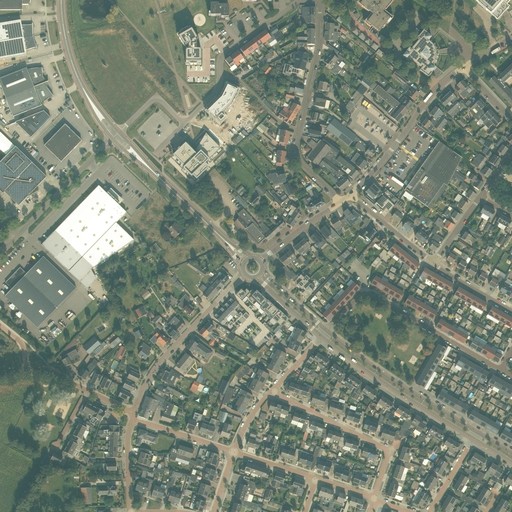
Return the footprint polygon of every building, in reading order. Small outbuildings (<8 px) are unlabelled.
[(0,0),(0,10),(23,10),(22,5),(30,5),(31,0),(30,0),(0,0)] [(359,0),(357,3),(368,12),(366,14),(369,16),(364,22),(370,28),(372,26),(379,32),(386,23),(388,24),(393,18),(384,11),(385,10),(394,0),(359,0)] [(475,0),(484,7),(498,19),(509,6),(508,5),(511,1),(511,0),(475,0)] [(211,4),(211,16),(218,16),(218,20),(222,20),(225,20),(229,20),(229,6),(218,6),(218,4),(211,4)] [(302,8),(302,16),(316,16),(316,8),(307,8),(302,8)] [(315,24),(316,16),(302,16),(302,23),(307,23),(307,24),(315,24)] [(22,25),(21,20),(0,23),(0,41),(33,36),(33,25),(22,25)] [(334,29),(338,29),(338,24),(326,23),(325,37),(329,37),(329,34),(334,34),(334,35),(337,36),(338,36),(341,36),(341,33),(338,33),(338,32),(334,32),(334,29)] [(190,27),(180,33),(181,35),(178,37),(184,48),(189,46),(189,50),(186,50),(186,62),(189,62),(189,65),(201,65),(201,50),(199,50),(199,44),(197,44),(197,41),(198,40),(190,27)] [(315,35),(315,29),(307,29),(307,35),(298,35),(298,37),(311,37),(311,35),(315,35)] [(436,52),(436,51),(435,49),(434,47),(433,45),(432,44),(430,42),(428,41),(431,37),(428,34),(423,30),(417,39),(419,40),(411,49),(409,48),(406,52),(403,56),(407,59),(406,59),(411,63),(412,61),(421,68),(426,62),(431,66),(433,64),(434,62),(435,60),(435,59),(436,57),(436,55),(436,54),(436,53),(436,52)] [(265,31),(261,34),(267,41),(269,44),(273,41),(275,39),(273,35),(271,33),(268,35),(265,31)] [(267,41),(261,34),(257,37),(263,44),(267,41)] [(330,41),(330,44),(332,47),(335,43),(335,42),(337,42),(338,36),(337,36),(334,35),(334,34),(329,34),(329,37),(325,37),(324,41),(330,41)] [(278,43),(280,42),(284,39),(282,35),(277,38),(275,39),(278,43)] [(315,39),(315,35),(311,35),(311,37),(298,37),(298,40),(297,40),(297,46),(297,52),(298,52),(298,51),(307,54),(307,52),(307,51),(307,45),(315,45),(315,39)] [(33,36),(0,41),(0,59),(27,55),(26,50),(36,47),(33,36)] [(263,44),(257,37),(253,40),(258,47),(261,46),(262,48),(264,46),(263,44)] [(258,47),(253,40),(249,43),(254,51),(258,47)] [(254,51),(249,43),(245,46),(250,54),(254,51)] [(250,54),(245,46),(240,49),(243,53),(241,55),(243,59),(244,60),(247,58),(246,57),(250,54)] [(238,51),(234,54),(239,62),(243,59),(241,55),(238,51)] [(298,51),(298,52),(298,53),(294,67),(285,64),(282,73),(289,77),(291,72),(299,74),(300,70),(304,71),(308,54),(307,54),(298,51)] [(511,52),(511,65),(508,69),(507,67),(503,70),(503,71),(504,70),(505,71),(502,74),(500,76),(497,79),(495,76),(489,82),(511,106),(511,105),(511,91),(504,83),(511,75),(511,52)] [(239,62),(234,54),(229,57),(235,65),(239,62)] [(328,58),(338,66),(342,62),(331,54),(328,58)] [(235,65),(229,57),(225,61),(231,68),(235,65)] [(338,66),(328,58),(325,63),(327,64),(325,67),(330,71),(332,69),(335,71),(338,66)] [(426,62),(421,68),(420,70),(428,77),(432,73),(431,72),(434,69),(431,66),(426,62)] [(0,83),(6,98),(44,83),(42,67),(41,67),(42,68),(27,69),(27,68),(0,78),(0,83)] [(409,80),(400,74),(396,70),(393,74),(406,84),(409,80)] [(369,87),(374,82),(366,76),(361,81),(369,87)] [(458,87),(455,90),(464,98),(466,96),(466,95),(468,93),(466,91),(469,88),(468,87),(462,80),(457,86),(458,87)] [(320,82),(318,90),(325,92),(326,92),(328,92),(330,85),(327,84),(320,82)] [(402,118),(409,110),(399,103),(388,94),(384,91),(374,82),(369,87),(373,91),(377,94),(394,109),(396,111),(396,112),(397,113),(396,114),(402,118)] [(44,83),(6,98),(13,117),(41,106),(53,96),(44,83)] [(231,103),(237,90),(228,85),(226,89),(227,90),(226,92),(225,92),(223,95),(224,95),(223,98),(222,97),(220,99),(221,100),(219,102),(218,101),(215,104),(216,105),(214,107),(213,106),(208,111),(216,119),(217,117),(221,121),(224,117),(221,114),(231,103)] [(287,93),(292,94),(293,91),(294,92),(302,94),(304,87),(296,85),(295,86),(291,85),(291,87),(288,86),(286,93),(287,93)] [(388,94),(392,89),(388,85),(384,91),(388,94)] [(410,87),(404,93),(411,98),(414,101),(420,95),(416,91),(412,88),(410,87)] [(450,92),(445,97),(456,108),(460,105),(456,101),(458,100),(455,97),(450,92)] [(355,105),(355,104),(361,96),(358,94),(352,102),(351,101),(344,110),(348,114),(355,105)] [(399,103),(409,110),(414,104),(404,97),(399,103)] [(456,109),(456,108),(445,97),(440,101),(445,106),(447,104),(450,107),(445,111),(450,115),(456,109)] [(314,106),(328,109),(330,101),(316,98),(314,106)] [(480,99),(478,101),(477,99),(468,107),(471,111),(474,108),(478,112),(481,109),(481,110),(486,106),(485,105),(485,104),(484,103),(483,103),(480,99)] [(301,107),(294,103),(290,102),(287,108),(290,110),(290,109),(297,114),(301,107)] [(442,113),(442,112),(435,107),(430,114),(436,120),(436,119),(438,121),(436,123),(445,130),(445,131),(451,123),(448,121),(447,121),(442,117),(444,114),(445,114),(446,113),(444,110),(442,113)] [(290,125),(297,114),(290,109),(290,110),(287,114),(281,111),(277,117),(283,120),(283,121),(290,125)] [(394,109),(389,115),(388,115),(398,123),(402,118),(396,114),(397,113),(396,112),(396,111),(394,109)] [(481,113),(479,115),(475,119),(478,122),(481,119),(483,122),(482,123),(485,125),(495,116),(490,109),(484,114),(482,115),(481,114),(481,113)] [(44,111),(15,122),(31,138),(51,118),(44,111)] [(311,121),(318,122),(320,114),(313,113),(311,121)] [(501,122),(495,116),(485,125),(488,128),(493,124),(496,127),(501,122)] [(457,121),(463,128),(467,124),(460,117),(457,121)] [(345,128),(347,123),(345,122),(343,125),(343,126),(334,119),(333,119),(330,123),(329,125),(326,128),(326,129),(337,138),(349,147),(354,140),(356,141),(358,139),(357,138),(357,137),(345,128)] [(442,133),(445,130),(436,123),(434,126),(431,124),(426,119),(421,125),(430,132),(433,127),(439,131),(440,132),(442,133)] [(61,162),(82,141),(65,125),(44,146),(61,162)] [(257,129),(260,132),(262,134),(265,130),(260,125),(257,129)] [(308,133),(320,136),(322,129),(310,126),(308,133)] [(494,127),(487,133),(490,136),(497,130),(494,127)] [(269,138),(273,133),(268,128),(263,133),(269,138)] [(288,129),(283,128),(281,136),(288,138),(290,132),(287,132),(288,129)] [(252,134),(257,139),(258,137),(257,136),(260,132),(256,129),(253,131),(254,132),(252,134)] [(185,144),(182,147),(181,148),(179,147),(177,149),(178,150),(178,151),(173,155),(185,167),(184,168),(192,176),(193,175),(197,179),(201,175),(209,167),(205,163),(220,148),(211,139),(212,138),(207,131),(203,136),(204,137),(203,139),(202,139),(201,139),(200,139),(200,140),(200,141),(200,142),(200,143),(199,146),(194,153),(186,143),(185,144)] [(287,144),(288,138),(281,136),(279,145),(284,146),(285,144),(287,144)] [(330,148),(335,152),(339,148),(325,137),(321,141),(330,148)] [(372,157),(376,152),(358,139),(356,141),(358,142),(355,146),(362,152),(363,150),(366,152),(365,153),(368,155),(367,156),(370,158),(371,157),(372,157)] [(486,140),(482,144),(485,147),(490,149),(493,145),(486,140)] [(330,148),(321,141),(308,158),(317,166),(323,157),(330,148)] [(459,163),(462,158),(446,146),(439,142),(404,191),(413,197),(427,207),(430,209),(439,197),(443,191),(444,190),(447,186),(450,181),(453,175),(459,164),(459,163)] [(503,156),(508,149),(502,145),(499,143),(497,146),(500,148),(497,152),(503,156)] [(39,191),(37,187),(47,177),(15,147),(0,162),(0,196),(1,197),(1,196),(0,196),(4,192),(10,197),(14,205),(16,204),(19,206),(27,198),(39,191)] [(490,149),(485,147),(482,152),(486,155),(489,157),(492,159),(489,162),(495,167),(500,159),(494,155),(494,156),(491,154),(492,153),(488,151),(490,149)] [(323,157),(324,158),(329,162),(333,157),(336,159),(335,160),(344,167),(342,169),(348,175),(354,180),(355,180),(361,173),(361,172),(360,172),(361,172),(345,159),(340,155),(339,155),(335,152),(330,148),(323,157)] [(278,149),(278,153),(274,152),(273,155),(274,157),(277,157),(285,158),(286,152),(283,152),(283,150),(278,149)] [(362,157),(357,153),(350,161),(361,169),(364,166),(365,166),(367,164),(361,158),(362,157)] [(486,164),(484,163),(476,157),(478,155),(476,153),(474,156),(476,157),(471,163),(475,166),(480,169),(480,168),(483,170),(481,174),(480,175),(484,178),(485,176),(487,178),(492,171),(485,166),(486,164)] [(478,155),(476,157),(484,163),(487,159),(479,154),(478,155)] [(276,165),(281,166),(282,164),(284,164),(285,158),(277,157),(276,165)] [(328,176),(332,181),(336,185),(341,191),(344,191),(347,188),(350,186),(350,184),(350,183),(348,181),(350,179),(339,170),(329,162),(324,158),(320,163),(332,172),(328,176)] [(459,164),(453,175),(458,179),(463,182),(462,182),(463,183),(466,178),(458,172),(460,170),(462,167),(463,166),(459,164)] [(277,173),(271,174),(270,173),(266,177),(270,181),(270,182),(275,180),(278,180),(286,178),(284,171),(277,173)] [(473,182),(473,181),(476,183),(473,187),(479,190),(483,184),(476,178),(476,177),(472,174),(469,179),(473,182)] [(462,194),(471,201),(476,194),(470,190),(469,190),(470,188),(463,183),(462,182),(459,188),(464,191),(462,194)] [(288,183),(283,186),(287,194),(292,191),(288,183)] [(376,196),(377,198),(378,197),(380,199),(384,195),(382,193),(379,190),(380,189),(378,188),(377,188),(374,184),(366,192),(365,193),(366,193),(367,194),(365,197),(364,197),(366,199),(369,202),(376,196)] [(255,189),(262,197),(267,193),(259,185),(255,189)] [(118,204),(122,201),(111,190),(107,194),(99,186),(65,221),(41,245),(80,282),(94,268),(134,240),(116,223),(126,212),(118,204)] [(383,212),(384,211),(388,214),(392,209),(392,208),(396,203),(401,208),(404,204),(395,197),(385,189),(382,193),(384,195),(380,199),(376,202),(374,201),(377,198),(376,196),(369,202),(379,211),(380,210),(383,212)] [(316,210),(325,204),(323,201),(324,199),(322,197),(321,197),(320,198),(316,191),(313,193),(317,200),(313,202),(312,203),(314,206),(316,210)] [(235,198),(245,208),(248,205),(238,195),(235,192),(232,194),(235,198)] [(272,196),(280,205),(283,202),(276,193),(272,196)] [(279,196),(283,202),(285,204),(289,200),(284,193),(279,196)] [(457,202),(453,206),(457,209),(458,208),(464,211),(468,205),(463,201),(464,199),(458,194),(454,200),(457,202)] [(256,195),(249,202),(253,206),(260,200),(256,195)] [(312,213),(316,210),(314,206),(312,203),(313,202),(309,196),(306,198),(306,197),(302,200),(306,207),(310,212),(312,213)] [(290,208),(292,209),(291,210),(294,212),(295,211),(299,214),(301,211),(300,208),(290,202),(287,206),(290,207),(290,208)] [(392,208),(392,209),(396,212),(392,217),(398,222),(403,217),(405,214),(402,212),(404,210),(401,208),(396,203),(392,208)] [(483,214),(486,215),(489,209),(484,206),(478,216),(481,217),(483,214)] [(261,228),(259,226),(248,214),(243,209),(237,214),(240,217),(235,221),(235,224),(241,231),(244,231),(244,230),(253,239),(252,240),(254,242),(255,242),(258,245),(262,242),(263,243),(266,243),(268,241),(258,230),(261,228)] [(344,217),(343,218),(344,219),(348,224),(350,226),(354,223),(351,219),(355,217),(357,219),(360,216),(353,209),(352,210),(353,210),(351,212),(348,209),(343,213),(346,216),(344,218),(344,217)] [(457,221),(461,216),(455,211),(452,209),(450,211),(447,209),(443,215),(449,219),(451,217),(457,221)] [(495,212),(489,209),(486,215),(489,217),(487,221),(489,222),(495,212)] [(302,216),(299,214),(295,211),(294,212),(291,210),(288,215),(298,222),(302,216)] [(281,218),(287,223),(293,228),(298,222),(288,215),(286,218),(283,216),(281,218)] [(421,223),(423,220),(425,218),(422,215),(419,219),(417,217),(416,219),(414,221),(410,218),(409,218),(407,219),(408,220),(408,221),(407,220),(404,223),(405,224),(403,226),(409,232),(414,227),(416,229),(417,227),(418,228),(421,223)] [(501,215),(495,225),(497,227),(499,223),(502,225),(506,218),(501,215)] [(425,217),(425,218),(423,220),(427,223),(425,225),(429,228),(433,223),(425,217)] [(337,218),(331,222),(337,231),(345,225),(348,224),(344,219),(339,222),(337,218)] [(434,223),(440,227),(442,229),(444,227),(450,231),(454,225),(448,221),(446,225),(443,222),(443,221),(438,218),(434,223)] [(511,221),(506,218),(502,225),(506,227),(504,230),(506,232),(511,221)] [(277,223),(275,221),(273,219),(271,221),(276,227),(280,231),(286,226),(280,220),(277,223)] [(280,231),(276,227),(274,229),(273,227),(269,230),(262,222),(259,226),(261,228),(258,230),(268,241),(280,231)] [(175,239),(182,232),(176,227),(177,226),(175,223),(171,227),(167,223),(162,228),(166,232),(167,231),(175,239)] [(431,233),(435,235),(435,234),(438,229),(439,230),(440,227),(434,223),(432,226),(434,228),(431,233)] [(335,240),(339,236),(330,228),(328,230),(325,226),(320,230),(326,238),(329,236),(335,240)] [(364,230),(359,236),(364,240),(366,238),(370,241),(376,232),(370,227),(366,232),(364,230)] [(415,236),(419,240),(424,234),(422,232),(424,229),(422,227),(418,232),(415,236)] [(326,243),(319,235),(317,237),(314,233),(309,237),(316,246),(321,242),(323,245),(326,243)] [(427,236),(424,234),(419,240),(424,244),(427,240),(431,235),(429,233),(427,236)] [(467,243),(469,241),(474,244),(476,240),(471,237),(465,233),(461,238),(467,243)] [(444,239),(435,234),(435,235),(429,243),(431,245),(429,248),(435,252),(439,246),(444,239)] [(378,235),(375,239),(372,241),(381,248),(387,241),(381,236),(380,237),(378,235)] [(299,244),(304,250),(306,252),(309,250),(307,248),(310,246),(304,239),(299,244)] [(151,247),(153,249),(157,254),(161,250),(155,243),(151,247)] [(304,250),(299,244),(294,248),(299,255),(304,250)] [(395,244),(391,248),(389,251),(394,255),(400,248),(395,244)] [(310,248),(314,253),(313,253),(317,258),(322,254),(317,250),(316,251),(312,246),(310,248)] [(480,252),(488,257),(489,254),(492,249),(488,246),(485,251),(482,249),(480,252)] [(405,252),(400,248),(394,255),(399,259),(405,252)] [(454,248),(453,251),(451,254),(450,254),(447,260),(453,264),(454,262),(456,263),(459,260),(463,253),(462,253),(454,248)] [(290,251),(285,255),(292,265),(293,265),(298,262),(300,264),(303,262),(298,257),(296,259),(295,258),(296,258),(293,255),(290,251)] [(410,256),(405,252),(399,259),(404,264),(410,256)] [(468,256),(463,253),(459,260),(461,261),(457,267),(463,270),(467,264),(465,263),(468,256)] [(292,265),(285,255),(280,260),(285,266),(288,264),(290,267),(292,265)] [(409,268),(415,261),(410,256),(404,264),(409,268)] [(76,288),(43,257),(27,274),(59,305),(76,288)] [(377,257),(374,261),(379,266),(380,264),(385,268),(387,265),(383,261),(382,262),(380,261),(381,260),(377,257)] [(469,266),(471,267),(468,273),(474,276),(478,270),(474,268),(476,265),(477,262),(476,262),(477,261),(473,258),(469,266)] [(420,265),(415,261),(409,268),(410,269),(414,272),(420,265)] [(479,272),(481,273),(478,279),(484,282),(488,276),(485,274),(486,271),(489,267),(484,264),(479,272)] [(289,281),(292,279),(284,270),(285,269),(283,267),(279,270),(289,281)] [(296,275),(292,271),(291,272),(290,271),(287,267),(285,269),(284,270),(292,279),(296,275)] [(38,328),(59,305),(27,274),(20,268),(5,283),(12,289),(5,296),(38,328)] [(196,272),(204,277),(206,273),(199,268),(196,272)] [(426,279),(431,271),(425,268),(420,276),(426,279)] [(217,275),(214,278),(224,286),(229,280),(226,277),(228,274),(223,269),(221,272),(219,272),(217,275)] [(490,277),(492,278),(489,285),(495,288),(499,281),(496,280),(498,275),(500,272),(495,269),(490,277)] [(432,283),(436,275),(431,271),(426,279),(432,283)] [(304,278),(301,275),(297,278),(294,282),(301,288),(308,281),(310,279),(306,275),(304,278)] [(436,275),(432,283),(437,286),(442,278),(436,275)] [(371,284),(376,288),(381,279),(375,276),(371,284)] [(216,295),(224,286),(214,278),(213,279),(212,278),(209,280),(211,282),(209,283),(212,286),(210,288),(216,295)] [(443,289),(448,281),(442,278),(437,286),(443,289)] [(376,288),(382,291),(387,283),(381,279),(376,288)] [(181,291),(184,289),(177,281),(174,284),(176,286),(177,287),(178,287),(181,291)] [(307,299),(310,295),(314,291),(309,287),(311,284),(308,281),(301,288),(302,290),(300,292),(307,299)] [(449,292),(453,285),(448,281),(443,289),(449,292)] [(505,294),(508,288),(510,284),(505,281),(499,291),(505,294)] [(356,293),(360,288),(353,282),(350,285),(349,284),(347,285),(349,287),(356,293)] [(382,291),(388,294),(393,286),(387,283),(382,291)] [(210,301),(216,295),(210,288),(208,290),(203,285),(199,289),(204,294),(203,295),(210,301)] [(388,294),(394,297),(398,289),(393,286),(388,294)] [(349,287),(344,292),(351,298),(356,293),(349,287)] [(460,299),(464,291),(459,288),(454,295),(460,299)] [(143,299),(144,301),(151,295),(146,289),(143,291),(143,290),(139,293),(143,299)] [(246,297),(249,299),(249,300),(253,295),(250,292),(246,289),(244,292),(241,290),(236,296),(242,301),(246,297)] [(404,293),(399,290),(398,289),(394,297),(399,301),(404,293)] [(267,301),(262,296),(257,291),(255,293),(252,290),(250,292),(253,295),(249,300),(249,299),(248,300),(259,310),(260,309),(261,308),(267,301)] [(464,291),(460,299),(465,302),(470,294),(464,291)] [(347,303),(351,298),(344,292),(340,296),(347,303)] [(194,309),(188,304),(189,303),(188,301),(190,299),(187,296),(184,299),(181,295),(180,294),(177,297),(178,298),(178,299),(181,302),(183,304),(180,307),(182,310),(183,309),(189,315),(193,311),(192,310),(194,309)] [(471,305),(476,297),(470,294),(465,302),(471,305)] [(342,307),(347,303),(340,296),(336,301),(342,307)] [(415,299),(414,299),(409,296),(404,304),(410,307),(415,299)] [(420,302),(417,300),(419,298),(416,296),(414,299),(415,299),(410,307),(416,310),(420,302)] [(172,305),(177,301),(173,297),(168,302),(172,305)] [(477,309),(481,301),(476,297),(471,305),(477,309)] [(240,306),(232,298),(231,299),(229,301),(227,303),(235,310),(240,306)] [(272,304),(272,303),(269,300),(268,300),(267,301),(261,308),(264,311),(272,304)] [(338,312),(342,307),(336,301),(331,306),(338,312)] [(416,310),(421,313),(426,306),(426,305),(427,303),(424,301),(423,304),(420,302),(416,310)] [(487,304),(481,301),(477,309),(482,312),(487,304)] [(237,313),(235,310),(227,303),(227,304),(226,303),(225,305),(223,308),(231,315),(233,312),(236,315),(237,313)] [(269,314),(275,307),(272,304),(264,311),(264,312),(268,316),(269,314)] [(333,317),(338,312),(331,306),(327,311),(333,317)] [(421,313),(427,317),(432,309),(426,306),(421,313)] [(433,306),(432,309),(427,317),(433,320),(437,312),(439,309),(433,306)] [(273,317),(279,311),(275,307),(269,314),(273,317)] [(488,315),(492,317),(493,318),(498,310),(492,307),(488,315)] [(231,315),(223,308),(222,308),(220,310),(218,312),(226,320),(231,315)] [(141,315),(138,309),(133,312),(136,318),(141,315)] [(277,322),(284,315),(279,310),(279,311),(273,317),(272,318),(277,322)] [(504,313),(498,310),(493,318),(499,321),(504,313)] [(333,317),(327,311),(322,315),(329,322),(333,317)] [(227,321),(226,320),(218,312),(216,314),(214,316),(215,316),(214,317),(223,325),(227,321)] [(505,325),(509,317),(504,313),(499,321),(505,325)] [(153,314),(150,316),(148,314),(144,317),(146,319),(148,322),(155,317),(153,314)] [(289,319),(284,315),(277,322),(282,327),(284,325),(288,321),(289,319)] [(162,328),(157,323),(162,318),(159,316),(156,319),(154,320),(152,322),(160,330),(162,328)] [(441,331),(446,323),(440,320),(435,328),(441,331)] [(185,326),(180,321),(173,328),(179,333),(185,326)] [(208,323),(204,328),(217,340),(218,339),(220,337),(216,333),(214,333),(212,331),(214,328),(208,323)] [(441,331),(447,334),(451,326),(446,323),(441,331)] [(162,335),(158,332),(151,325),(148,328),(159,338),(157,340),(163,346),(168,341),(162,335)] [(232,334),(228,331),(219,325),(217,329),(227,336),(228,335),(230,336),(232,334)] [(168,335),(173,339),(179,333),(173,328),(171,326),(166,332),(168,335)] [(452,337),(457,329),(451,326),(447,334),(452,337)] [(295,333),(304,338),(305,336),(306,333),(295,327),(292,332),(295,333)] [(204,338),(207,336),(208,337),(212,340),(208,344),(212,348),(219,341),(218,339),(217,340),(204,328),(199,333),(204,338)] [(452,337),(458,341),(463,333),(457,329),(452,337)] [(292,338),(301,343),(303,340),(304,338),(295,333),(292,338)] [(468,336),(463,333),(458,341),(464,344),(468,336)] [(110,345),(113,349),(121,342),(118,338),(110,345)] [(301,343),(292,338),(290,343),(300,348),(301,346),(300,346),(301,343)] [(479,342),(474,339),(469,347),(475,350),(479,342)] [(93,351),(100,345),(96,340),(92,344),(90,342),(87,345),(93,351)] [(191,340),(186,348),(193,353),(194,351),(199,354),(200,354),(206,358),(211,352),(199,343),(198,345),(191,340)] [(287,348),(296,352),(298,349),(299,350),(300,348),(290,343),(288,342),(286,345),(288,346),(287,348)] [(439,345),(439,344),(435,350),(443,355),(447,349),(446,349),(448,346),(441,342),(439,345)] [(475,350),(481,353),(485,346),(479,342),(475,350)] [(151,350),(151,349),(143,343),(140,348),(142,350),(139,355),(145,360),(150,353),(148,351),(150,349),(151,350)] [(103,348),(100,345),(93,351),(96,355),(103,348)] [(126,348),(122,347),(121,346),(119,352),(117,351),(114,356),(116,357),(118,354),(122,357),(126,348)] [(491,349),(485,346),(481,353),(486,357),(491,349)] [(286,358),(285,357),(286,354),(278,349),(275,354),(285,360),(286,358)] [(486,357),(492,360),(496,352),(491,349),(486,357)] [(435,350),(432,356),(440,360),(443,355),(435,350)] [(215,355),(224,359),(226,355),(217,351),(215,355)] [(502,355),(496,352),(492,360),(498,363),(502,355)] [(313,360),(318,363),(319,364),(323,357),(318,353),(315,358),(311,355),(307,362),(311,364),(313,360)] [(64,359),(62,361),(66,367),(71,364),(72,365),(80,361),(77,356),(75,357),(74,354),(70,357),(68,354),(63,357),(64,359)] [(177,364),(176,366),(183,372),(193,360),(186,354),(182,360),(181,359),(178,363),(177,363),(177,364)] [(284,362),(285,360),(275,354),(272,359),(281,364),(283,361),(284,362)] [(429,361),(437,366),(440,360),(432,356),(429,361)] [(322,370),(324,367),(329,360),(323,357),(319,364),(318,363),(317,366),(322,370)] [(466,360),(460,357),(456,365),(461,368),(466,360)] [(280,367),(281,364),(272,359),(270,364),(279,369),(280,370),(281,368),(280,367)] [(472,363),(466,360),(461,368),(467,372),(472,363)] [(426,367),(434,372),(437,366),(429,361),(426,367)] [(331,380),(335,375),(335,374),(339,368),(337,366),(338,365),(335,363),(334,364),(329,371),(332,373),(328,378),(331,380)] [(478,367),(472,363),(467,372),(473,375),(478,367)] [(90,374),(95,367),(90,364),(87,368),(85,366),(78,375),(84,380),(89,374),(90,374)] [(270,364),(267,369),(276,374),(278,371),(279,369),(270,364)] [(128,378),(132,380),(137,382),(138,381),(140,378),(139,377),(140,376),(136,374),(137,371),(130,367),(127,373),(129,375),(128,378)] [(257,374),(267,380),(269,375),(259,369),(256,367),(253,372),(257,374)] [(426,367),(422,373),(430,377),(434,372),(426,367)] [(483,370),(478,367),(473,375),(479,378),(483,370)] [(345,375),(343,374),(345,371),(339,368),(335,374),(335,375),(340,378),(342,380),(345,375)] [(181,376),(171,369),(169,373),(163,369),(158,378),(168,384),(173,375),(179,379),(181,376)] [(93,378),(93,380),(91,383),(92,384),(96,386),(96,385),(98,386),(100,382),(102,377),(99,375),(100,372),(95,370),(89,376),(90,377),(93,378)] [(489,373),(483,370),(479,378),(484,381),(489,373)] [(419,378),(427,383),(430,377),(422,373),(419,378)] [(257,374),(254,379),(264,384),(265,382),(266,382),(267,380),(257,374)] [(343,380),(340,384),(343,386),(344,385),(349,388),(356,379),(353,377),(354,376),(351,374),(350,375),(345,382),(343,380)] [(103,375),(102,377),(100,382),(102,383),(100,387),(102,388),(101,389),(105,390),(107,390),(111,381),(108,380),(109,377),(103,375)] [(498,378),(492,375),(488,383),(493,387),(498,378)] [(131,383),(132,380),(128,378),(126,377),(123,383),(125,384),(123,387),(128,389),(132,392),(133,390),(134,391),(136,387),(135,386),(136,385),(131,383)] [(424,389),(426,384),(427,383),(419,378),(416,384),(424,389)] [(504,382),(498,378),(493,387),(499,390),(504,382)] [(254,379),(251,384),(260,389),(261,387),(262,384),(264,385),(264,384),(254,379)] [(354,392),(357,394),(360,389),(358,387),(361,382),(356,379),(349,388),(348,390),(351,392),(354,388),(356,389),(354,392)] [(218,392),(224,395),(230,383),(224,381),(218,392)] [(204,386),(200,384),(195,382),(192,387),(194,388),(193,390),(196,392),(197,390),(201,392),(204,386)] [(294,393),(297,385),(291,383),(288,382),(286,384),(285,385),(285,386),(284,387),(289,388),(288,391),(294,393)] [(510,385),(504,382),(499,390),(505,393),(510,385)] [(309,398),(312,390),(309,389),(306,388),(307,384),(304,383),(303,387),(300,395),(306,397),(306,398),(306,397),(309,398)] [(259,391),(260,389),(251,384),(249,389),(257,394),(259,391)] [(300,395),(303,387),(297,385),(294,393),(300,395)] [(128,389),(123,387),(121,386),(118,392),(120,393),(119,396),(128,401),(129,399),(129,400),(131,396),(130,396),(131,394),(127,392),(128,389)] [(360,389),(357,394),(360,396),(362,393),(367,396),(372,389),(366,386),(363,391),(360,389)] [(169,391),(162,387),(161,389),(158,387),(155,393),(158,394),(157,395),(156,396),(165,400),(166,397),(163,396),(165,393),(168,394),(169,391)] [(185,396),(180,394),(172,389),(170,394),(183,400),(185,396)] [(377,393),(372,389),(367,396),(372,400),(377,393)] [(250,398),(252,395),(243,390),(241,395),(251,401),(252,399),(250,398)] [(317,404),(320,396),(321,393),(318,392),(317,395),(314,394),(315,391),(312,390),(309,398),(312,399),(311,402),(317,404),(317,405),(317,404)] [(442,402),(447,394),(441,391),(436,399),(442,402)] [(484,394),(482,393),(478,400),(477,399),(474,405),(476,406),(479,401),(480,401),(484,394)] [(156,396),(157,395),(152,394),(150,398),(146,397),(139,417),(147,420),(151,411),(155,412),(157,407),(165,409),(161,419),(174,423),(176,418),(170,416),(174,405),(165,400),(156,396)] [(250,403),(251,401),(241,395),(238,394),(235,399),(238,400),(247,405),(248,403),(250,403)] [(442,402),(448,405),(452,397),(447,394),(442,402)] [(326,398),(320,396),(317,404),(323,406),(324,405),(327,406),(329,400),(326,399),(326,398)] [(382,396),(377,403),(383,407),(388,400),(382,396)] [(453,409),(458,401),(452,397),(448,405),(453,409)] [(459,412),(464,404),(463,404),(465,400),(460,397),(458,401),(453,409),(459,412)] [(245,408),(247,405),(238,400),(235,405),(245,410),(246,408),(245,408)] [(331,400),(329,400),(327,406),(330,407),(328,411),(329,411),(335,413),(334,413),(335,413),(337,405),(338,402),(332,400),(331,400)] [(393,404),(388,400),(383,407),(382,409),(381,409),(378,413),(381,415),(385,409),(388,411),(393,404)] [(275,412),(277,404),(278,402),(275,401),(275,403),(271,402),(268,410),(275,412)] [(88,414),(93,406),(87,403),(86,406),(83,404),(79,412),(84,415),(85,412),(88,414)] [(283,406),(277,404),(275,412),(281,414),(284,406),(283,406)] [(469,407),(464,404),(459,412),(465,415),(469,407)] [(235,405),(233,410),(242,415),(243,412),(244,412),(245,410),(235,405)] [(341,415),(344,416),(346,408),(347,406),(344,405),(344,407),(337,405),(335,413),(341,415)] [(400,405),(395,412),(395,413),(401,416),(405,409),(400,405)] [(92,419),(98,408),(97,409),(93,406),(88,414),(91,415),(90,418),(92,419)] [(284,419),(287,420),(289,421),(291,415),(288,414),(290,408),(289,408),(284,406),(281,414),(280,417),(285,419),(284,419)] [(352,422),(355,414),(355,412),(356,411),(349,409),(350,407),(347,406),(346,408),(344,416),(347,417),(346,420),(352,422)] [(101,421),(105,414),(102,412),(103,411),(99,409),(98,409),(98,408),(92,419),(90,422),(94,424),(98,420),(101,421)] [(406,420),(409,415),(411,412),(405,409),(401,416),(399,418),(402,420),(403,418),(406,420)] [(468,418),(473,422),(478,414),(472,410),(468,418)] [(294,416),(291,415),(289,421),(291,422),(291,424),(297,426),(298,422),(298,423),(301,415),(301,414),(301,415),(295,413),(295,412),(294,416)] [(355,414),(352,422),(358,424),(359,422),(362,423),(364,417),(361,416),(360,416),(361,414),(355,412),(355,414)] [(194,418),(193,421),(189,420),(187,428),(194,430),(197,420),(200,421),(203,415),(199,414),(198,419),(194,418)] [(479,425),(484,417),(478,414),(473,422),(479,425)] [(199,432),(206,434),(210,423),(204,421),(205,416),(203,415),(200,421),(203,422),(203,424),(199,432)] [(307,417),(301,415),(298,423),(303,424),(301,429),(303,429),(302,431),(305,432),(307,429),(309,421),(306,420),(307,417)] [(412,423),(417,426),(422,419),(416,416),(412,423)] [(367,418),(364,417),(362,423),(365,424),(363,428),(363,429),(364,428),(369,430),(369,431),(370,430),(372,422),(366,420),(367,418)] [(479,425),(485,428),(489,420),(484,417),(479,425)] [(415,430),(420,433),(421,433),(423,430),(427,423),(422,419),(417,426),(415,430)] [(211,420),(210,423),(206,434),(212,436),(215,428),(212,427),(214,421),(211,420)] [(378,424),(372,422),(370,430),(375,432),(376,432),(376,431),(379,432),(381,426),(383,421),(379,420),(378,424)] [(485,428),(490,431),(495,423),(489,420),(485,428)] [(312,422),(309,421),(307,429),(305,432),(310,434),(311,430),(315,431),(316,431),(318,424),(318,423),(312,422),(312,421),(312,422)] [(490,431),(496,435),(501,427),(495,423),(490,431)] [(79,424),(76,429),(84,434),(85,431),(88,431),(90,427),(86,424),(85,427),(79,424)] [(228,438),(231,431),(232,426),(225,424),(224,428),(223,428),(221,435),(228,438)] [(316,431),(315,431),(314,435),(317,436),(318,432),(322,433),(321,437),(323,438),(326,432),(323,431),(324,425),(318,424),(316,431)] [(118,426),(116,426),(109,426),(109,430),(103,431),(103,435),(107,435),(119,436),(119,435),(118,435),(118,434),(119,434),(119,430),(118,429),(118,426)] [(381,437),(387,439),(389,431),(390,428),(384,426),(384,427),(381,426),(379,432),(382,433),(381,437)] [(428,433),(434,436),(438,429),(433,426),(428,433)] [(408,430),(405,428),(404,428),(404,430),(402,436),(410,438),(413,433),(408,430)] [(84,434),(76,429),(73,435),(78,438),(77,441),(81,443),(84,438),(82,437),(84,434)] [(395,433),(389,431),(387,439),(393,441),(394,439),(398,440),(399,435),(402,436),(404,430),(401,429),(400,432),(397,431),(396,431),(395,433)] [(438,429),(434,436),(432,440),(435,442),(437,438),(439,440),(444,433),(438,429)] [(146,437),(153,439),(154,436),(147,433),(147,432),(146,432),(146,431),(143,430),(143,431),(140,430),(138,437),(138,438),(136,445),(139,446),(142,439),(145,440),(146,437)] [(328,433),(326,432),(323,438),(326,439),(327,438),(330,439),(329,442),(332,443),(336,432),(335,432),(330,430),(329,430),(328,433)] [(509,433),(503,430),(499,438),(505,441),(509,433)] [(256,442),(257,439),(257,438),(255,437),(257,434),(251,432),(250,436),(247,445),(254,448),(254,447),(258,448),(260,443),(256,442)] [(337,450),(340,450),(344,438),(341,437),(342,434),(341,434),(336,432),(332,443),(332,444),(339,446),(337,450)] [(415,441),(418,443),(424,434),(421,433),(420,433),(415,441)] [(426,436),(424,434),(418,443),(426,448),(428,445),(423,442),(424,439),(426,436)] [(267,453),(272,455),(277,440),(272,438),(273,436),(268,435),(266,441),(270,442),(269,445),(267,444),(265,452),(268,453),(267,453)] [(347,439),(344,438),(340,450),(342,451),(343,447),(344,448),(344,449),(350,451),(351,449),(350,449),(353,441),(353,440),(353,441),(347,439)] [(454,441),(448,438),(444,445),(449,448),(454,441)] [(84,445),(81,443),(77,441),(75,440),(74,443),(70,440),(67,446),(75,450),(76,447),(82,449),(84,445)] [(355,454),(358,455),(360,449),(357,448),(359,443),(353,441),(350,449),(351,449),(357,451),(355,454)] [(459,445),(454,441),(449,448),(447,451),(453,455),(459,445)] [(289,451),(283,449),(285,444),(281,442),(277,455),(280,456),(280,457),(280,456),(286,458),(286,459),(289,451)] [(77,451),(75,450),(67,446),(64,452),(68,454),(66,457),(68,457),(72,460),(77,451)] [(187,448),(180,446),(176,455),(171,454),(169,459),(175,461),(176,458),(183,460),(187,448)] [(294,458),(297,459),(300,450),(296,449),(295,453),(292,452),(294,447),(290,446),(289,451),(286,459),(287,458),(292,460),(292,461),(293,461),(294,458)] [(312,464),(314,465),(320,447),(316,446),(313,455),(308,453),(305,465),(305,464),(311,466),(311,467),(312,464)] [(320,447),(314,465),(318,466),(317,469),(317,468),(323,470),(323,471),(326,460),(320,458),(323,449),(320,448),(320,447)] [(363,450),(360,449),(358,455),(361,456),(365,457),(364,459),(367,460),(370,450),(371,449),(370,449),(370,450),(364,448),(364,447),(363,450)] [(409,456),(413,457),(415,453),(410,452),(411,449),(403,447),(401,453),(400,453),(409,456)] [(194,467),(195,465),(196,462),(190,460),(194,450),(187,448),(183,460),(189,462),(188,465),(194,467)] [(304,465),(305,465),(308,453),(303,452),(303,451),(300,450),(297,459),(299,460),(298,463),(299,463),(299,462),(305,464),(304,465)] [(367,460),(373,462),(372,463),(376,464),(379,455),(376,454),(377,451),(376,451),(376,452),(370,450),(367,460)] [(55,454),(54,453),(51,459),(45,456),(41,464),(44,465),(54,467),(56,463),(59,464),(62,460),(65,461),(68,457),(66,457),(57,451),(55,454)] [(87,462),(89,458),(78,452),(76,456),(87,462)] [(138,455),(138,457),(151,462),(153,456),(150,456),(141,452),(140,456),(138,455)] [(219,455),(210,452),(208,457),(218,461),(219,459),(218,458),(219,455)] [(402,460),(401,463),(410,467),(410,466),(416,468),(417,465),(413,464),(409,463),(406,462),(409,456),(400,453),(401,453),(399,459),(402,460)] [(473,462),(476,464),(481,456),(475,453),(470,460),(469,460),(467,464),(471,466),(473,462)] [(445,463),(447,461),(443,458),(439,456),(434,464),(444,470),(447,464),(445,463)] [(481,456),(476,464),(481,468),(486,460),(481,456)] [(138,460),(137,463),(147,466),(150,466),(151,462),(138,457),(137,459),(138,460)] [(212,464),(218,466),(219,461),(218,461),(208,457),(205,465),(211,467),(212,464)] [(333,471),(335,465),(335,464),(336,461),(334,460),(332,461),(327,459),(326,460),(323,471),(323,470),(329,472),(329,473),(330,470),(333,471)] [(245,471),(251,473),(254,466),(247,463),(246,468),(242,467),(240,473),(244,474),(245,471)] [(397,465),(395,471),(403,474),(405,468),(409,469),(410,467),(401,463),(400,466),(397,465)] [(441,475),(444,470),(434,464),(432,463),(430,466),(435,469),(433,471),(441,475)] [(498,467),(492,463),(487,471),(493,475),(498,467)] [(103,473),(116,475),(116,469),(117,469),(116,464),(107,464),(107,468),(105,468),(105,473),(103,473)] [(154,471),(156,472),(159,473),(164,474),(166,469),(164,468),(164,466),(159,464),(157,469),(154,468),(153,471),(154,471)] [(338,465),(335,464),(335,465),(333,471),(336,472),(334,476),(335,477),(335,476),(340,478),(340,479),(344,468),(338,466),(338,465)] [(140,493),(145,478),(148,469),(137,465),(136,469),(143,472),(141,478),(141,480),(141,481),(138,480),(135,490),(139,491),(138,493),(140,493)] [(260,468),(254,466),(251,473),(258,475),(260,468)] [(495,490),(499,484),(502,480),(499,478),(503,470),(498,467),(493,475),(490,479),(496,483),(492,488),(495,490)] [(215,474),(216,471),(206,468),(204,473),(216,477),(217,475),(215,474)] [(260,481),(262,477),(268,479),(270,472),(267,471),(267,470),(260,468),(258,475),(256,480),(260,481)] [(350,470),(344,468),(340,479),(341,478),(346,480),(347,481),(348,478),(351,479),(353,473),(352,473),(349,472),(350,470)] [(358,485),(359,485),(362,474),(362,473),(362,474),(357,473),(357,471),(353,470),(352,473),(353,473),(351,479),(353,480),(352,482),(353,483),(353,482),(359,484),(358,485)] [(393,478),(392,480),(403,484),(404,481),(406,475),(402,474),(403,474),(395,471),(394,471),(395,471),(393,477),(393,478)] [(283,483),(286,475),(277,472),(274,480),(272,487),(277,488),(277,486),(281,488),(283,483)] [(215,479),(216,477),(204,473),(202,479),(212,482),(214,478),(215,479)] [(369,485),(372,476),(369,475),(368,476),(362,474),(359,485),(359,484),(365,486),(365,487),(366,484),(369,485)] [(434,486),(438,480),(431,476),(430,476),(428,474),(425,480),(427,481),(434,486)] [(475,478),(469,474),(468,477),(477,482),(479,480),(478,479),(475,478)] [(459,479),(458,481),(465,485),(468,479),(461,475),(459,478),(458,478),(459,479)] [(143,492),(146,493),(146,492),(149,493),(153,481),(145,478),(140,493),(142,494),(143,492)] [(305,482),(295,479),(293,486),(291,486),(289,492),(297,495),(300,489),(302,489),(305,482)] [(431,491),(434,486),(427,481),(425,480),(423,479),(421,482),(425,484),(424,487),(431,491)] [(402,487),(403,484),(392,480),(391,483),(391,484),(389,489),(388,489),(388,490),(389,490),(387,495),(387,496),(394,498),(395,495),(403,498),(402,501),(405,502),(407,496),(404,495),(404,494),(399,493),(401,487),(402,487)] [(456,484),(454,487),(461,491),(465,485),(458,481),(456,483),(455,483),(456,484)] [(210,490),(211,486),(201,483),(199,489),(211,492),(212,490),(210,490)] [(238,491),(249,495),(253,496),(255,490),(256,487),(244,483),(244,485),(240,484),(239,488),(238,488),(239,488),(238,491)] [(116,494),(116,487),(112,487),(112,486),(108,486),(108,487),(98,488),(98,495),(108,495),(112,495),(116,494)] [(151,497),(157,499),(160,488),(155,486),(151,497)] [(316,503),(315,506),(321,508),(324,501),(328,489),(321,487),(318,498),(321,499),(319,504),(316,503)] [(91,488),(81,488),(82,505),(91,504),(91,488)] [(165,490),(160,488),(157,499),(159,499),(159,498),(162,499),(165,490)] [(171,502),(173,503),(177,490),(172,488),(171,491),(168,501),(171,502)] [(480,494),(487,498),(488,496),(489,496),(491,492),(484,488),(480,494)] [(210,494),(211,492),(199,489),(198,494),(207,497),(208,494),(210,494)] [(264,500),(268,501),(269,501),(270,499),(273,491),(267,489),(264,497),(265,497),(264,500)] [(331,500),(334,491),(328,489),(324,501),(330,503),(327,510),(330,511),(331,509),(332,506),(333,503),(333,502),(330,501),(331,500)] [(424,502),(428,496),(427,496),(429,493),(423,489),(418,497),(424,502)] [(181,491),(177,490),(173,503),(175,504),(175,503),(179,504),(182,495),(180,494),(181,491)] [(247,501),(249,495),(238,491),(237,494),(236,493),(236,494),(237,494),(236,498),(245,501),(247,501)] [(343,503),(346,495),(339,493),(338,497),(335,496),(333,502),(333,503),(342,505),(343,503)] [(476,500),(483,504),(485,501),(486,502),(486,501),(485,501),(487,498),(480,494),(476,500)] [(205,505),(206,502),(199,500),(200,497),(194,495),(191,503),(194,504),(206,508),(207,506),(205,505)] [(447,499),(445,501),(452,506),(454,507),(459,499),(452,495),(451,497),(449,496),(447,499),(446,498),(446,499),(447,499)] [(355,508),(358,499),(351,497),(349,505),(349,506),(355,508)] [(415,502),(412,501),(411,504),(413,505),(416,506),(417,506),(418,505),(421,507),(424,502),(418,497),(415,502)] [(358,499),(355,508),(357,509),(356,511),(364,511),(366,508),(365,507),(362,506),(364,501),(358,499)] [(500,503),(498,505),(505,510),(509,504),(502,499),(500,502),(499,502),(500,503)] [(448,511),(452,506),(445,501),(444,504),(443,504),(441,508),(444,509),(442,511),(448,511)] [(233,507),(232,510),(238,511),(239,511),(242,506),(234,503),(233,507),(232,506),(232,507),(233,507)]
